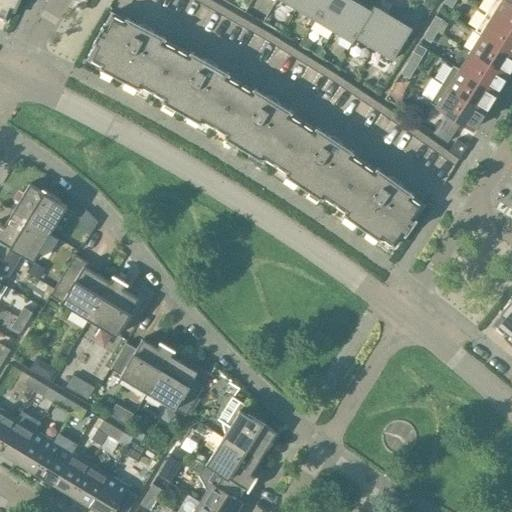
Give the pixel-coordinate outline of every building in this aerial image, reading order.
[(0,0),(0,16),(7,20),(12,8),(15,9),(18,0),(0,0)] [(214,1),(212,0),(200,0),(199,2),(210,8),(214,1)] [(282,0),(297,8),(301,0),(282,0)] [(301,0),(297,8),(315,19),(326,0),(301,0)] [(326,0),(315,19),(334,31),(351,0),(326,0)] [(353,42),(356,37),(355,37),(374,6),(373,5),(370,10),(352,0),(351,0),(334,31),(353,42)] [(511,5),(503,0),(492,0),(485,13),(511,29),(511,5)] [(225,7),(214,1),(210,8),(221,14),(225,7)] [(355,37),(356,37),(374,48),(392,17),(374,6),(355,37)] [(236,13),(225,7),(221,14),(232,21),(236,13)] [(96,43),(88,58),(101,65),(100,67),(120,77),(139,87),(140,85),(152,92),(164,69),(177,47),(164,40),(165,37),(146,27),(141,25),(126,17),(125,19),(112,12),(105,25),(104,27),(102,26),(98,33),(93,42),(96,43)] [(247,20),(236,13),(232,21),(243,27),(247,20)] [(474,30),(481,34),(511,53),(511,29),(485,13),(474,30)] [(429,26),(437,31),(444,20),(435,15),(429,26)] [(392,17),(374,48),(393,59),(411,29),(411,28),(392,17)] [(258,26),(247,20),(243,27),(254,33),(258,26)] [(269,32),(258,26),(254,33),(265,39),(269,32)] [(430,42),(437,31),(429,26),(422,37),(430,42)] [(280,39),(270,32),(269,32),(265,39),(276,46),(280,39)] [(511,53),(481,34),(470,52),(506,74),(511,64),(511,53)] [(291,46),(280,39),(276,46),(287,52),(291,46)] [(291,46),(287,52),(297,59),(302,52),(291,46)] [(164,69),(152,92),(164,98),(163,101),(182,111),(201,122),(202,120),(214,127),(227,105),(240,83),(228,75),(229,73),(210,62),(191,51),(189,54),(177,47),(164,69)] [(413,51),(407,62),(415,67),(422,56),(413,51)] [(302,52),(297,59),(308,66),(313,59),(302,52)] [(470,52),(460,69),(496,91),(506,74),(470,52)] [(313,59),(308,66),(319,72),(323,65),(313,59)] [(415,67),(407,62),(400,73),(409,78),(415,67)] [(334,72),(323,65),(319,72),(330,79),(334,72)] [(484,110),(496,91),(460,69),(453,65),(442,83),(484,110)] [(345,79),(334,72),(330,79),(340,86),(345,79)] [(340,86),(351,93),(355,86),(345,79),(340,86)] [(227,105),(214,127),(226,134),(225,136),(243,147),(262,159),(263,157),(275,164),(289,142),(302,121),(290,113),(291,111),(273,99),(254,88),(253,90),(240,83),(227,105)] [(484,110),(442,83),(430,102),(472,129),(484,110)] [(351,93),(361,100),(366,93),(355,86),(351,93)] [(372,107),(376,100),(366,93),(361,100),(372,107)] [(387,107),(376,100),(372,107),(382,114),(387,107)] [(397,114),(387,107),(382,114),(393,121),(397,114)] [(408,121),(397,114),(393,121),(403,128),(408,121)] [(459,123),(446,114),(434,132),(447,142),(459,123)] [(289,142),(275,164),(287,172),(285,174),(303,186),(322,198),(323,196),(334,203),(349,182),(363,161),(351,153),(353,151),(335,139),(316,127),(315,129),(302,121),(289,142)] [(418,129),(408,121),(403,128),(413,136),(418,129)] [(428,136),(418,129),(413,136),(424,143),(428,136)] [(438,143),(428,136),(424,143),(434,150),(438,143)] [(456,139),(449,149),(460,156),(466,145),(456,139)] [(449,151),(438,143),(434,150),(444,158),(449,151)] [(459,158),(449,151),(444,158),(454,165),(459,158)] [(349,182),(334,203),(346,211),(344,214),(362,226),(380,239),(381,237),(394,246),(399,238),(403,232),(405,234),(410,226),(416,219),(414,217),(423,204),(411,195),(413,193),(399,184),(395,180),(377,168),(375,170),(363,161),(349,182)] [(12,210),(50,233),(64,208),(65,209),(67,206),(59,201),(61,199),(46,190),(44,192),(29,183),(12,210)] [(50,233),(12,210),(4,225),(0,222),(0,239),(21,252),(21,253),(33,260),(35,257),(50,233)] [(0,281),(3,283),(21,253),(21,252),(0,239),(0,281)] [(74,254),(61,277),(73,284),(86,261),(74,254)] [(111,281),(110,281),(97,273),(99,269),(86,261),(73,284),(61,277),(50,295),(61,302),(64,304),(88,318),(111,281)] [(111,281),(88,318),(113,333),(113,334),(116,335),(138,298),(123,289),(126,284),(127,285),(128,283),(112,274),(112,275),(113,276),(110,281),(111,281)] [(510,342),(511,340),(511,299),(510,298),(498,312),(500,314),(492,323),(505,334),(503,336),(510,342)] [(17,317),(26,322),(32,312),(23,307),(17,317)] [(26,322),(17,317),(11,327),(20,332),(26,322)] [(110,368),(120,374),(119,376),(122,377),(123,377),(147,392),(169,355),(170,355),(173,350),(174,351),(175,350),(160,340),(159,342),(160,343),(157,347),(142,338),(136,348),(126,342),(110,368)] [(0,345),(0,356),(4,359),(10,349),(1,344),(0,345)] [(185,390),(199,367),(186,359),(184,363),(170,355),(169,355),(147,392),(172,406),(171,407),(174,409),(175,408),(186,415),(197,397),(185,390)] [(47,362),(40,374),(50,381),(57,368),(47,362)] [(211,374),(199,367),(185,390),(197,397),(211,374)] [(34,390),(39,381),(29,375),(24,384),(34,390)] [(84,380),(77,392),(87,398),(94,387),(84,380)] [(34,390),(44,396),(52,401),(58,392),(39,381),(34,390)] [(52,401),(71,412),(76,403),(58,392),(52,401)] [(223,436),(259,459),(276,432),(261,422),(263,420),(248,411),(246,413),(240,409),(244,403),(232,396),(218,419),(225,423),(225,432),(223,436)] [(76,403),(71,412),(81,418),(86,409),(76,403)] [(0,445),(16,419),(0,408),(0,445)] [(0,450),(16,461),(35,430),(16,419),(0,445),(0,450)] [(108,434),(113,426),(103,419),(98,428),(107,434),(108,434)] [(108,434),(109,435),(116,439),(118,441),(123,432),(113,426),(108,434)] [(107,434),(98,428),(97,428),(91,439),(101,445),(107,434)] [(134,428),(130,435),(141,441),(145,435),(134,428)] [(16,461),(35,472),(53,441),(35,430),(16,461)] [(259,459),(223,436),(207,460),(205,463),(222,473),(245,487),(245,488),(247,489),(246,490),(248,491),(257,476),(256,475),(255,476),(251,473),(259,459)] [(35,472),(53,483),(72,452),(53,441),(35,472)] [(53,483),(72,494),(90,463),(72,452),(53,483)] [(72,494),(89,505),(90,505),(109,474),(90,463),(72,494)] [(200,501),(217,511),(235,511),(242,500),(238,498),(245,488),(245,487),(222,473),(205,463),(199,473),(206,491),(200,501)] [(90,505),(89,505),(100,511),(127,511),(137,495),(127,489),(128,486),(109,474),(90,505)] [(146,493),(155,499),(161,489),(152,483),(146,493)] [(155,499),(146,493),(140,503),(149,509),(155,499)] [(217,511),(200,501),(192,511),(217,511)]
